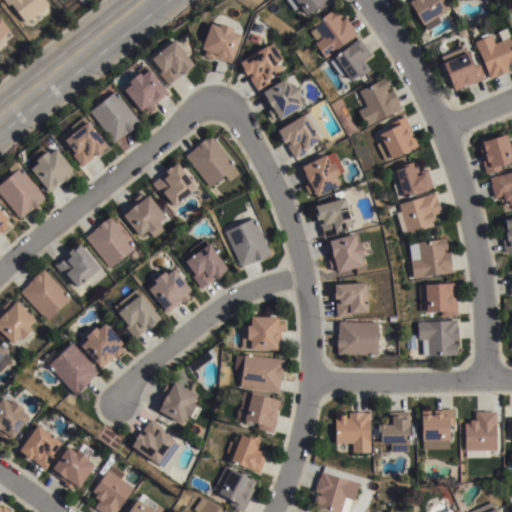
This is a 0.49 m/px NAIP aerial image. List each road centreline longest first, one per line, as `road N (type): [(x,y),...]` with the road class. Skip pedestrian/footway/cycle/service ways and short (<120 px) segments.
road 1 (residential): [(271,511),(306,415),(306,274),(289,219),(245,132),(213,96)]
road 2 (residential): [(485,381),(477,262),(445,129),(369,0)]
road 3 (residential): [(0,276),(213,96)]
road 4 (residential): [(115,403),(140,370),(218,309),(306,274)]
road 5 (residential): [(511,380),(310,382)]
road 6 (tertiary): [(0,111),(145,0)]
